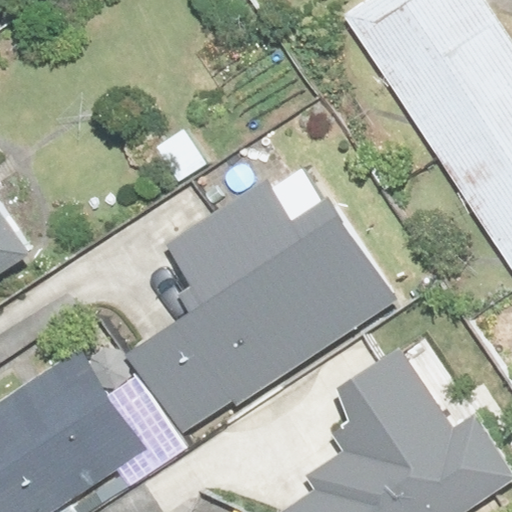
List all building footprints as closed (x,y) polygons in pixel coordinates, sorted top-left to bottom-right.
[(0,0),(0,36),(32,16),(21,0),(0,0)] [(511,31),(491,0),(382,0),(355,18),(511,257),(511,31)] [(0,285),(50,252),(0,175),(0,285)] [(313,246),(277,186),(179,245),(218,309),(145,353),(195,435),(410,304),(357,219),(313,246)] [(62,511),(170,443),(103,339),(0,404),(0,511),(62,511)] [(337,491),(303,511),(483,511),(511,494),(511,469),(481,420),(463,431),(413,350),(338,397),(368,445),(324,472),(337,491)]
